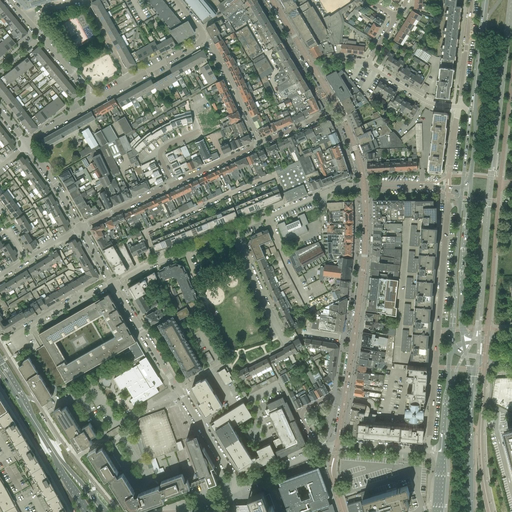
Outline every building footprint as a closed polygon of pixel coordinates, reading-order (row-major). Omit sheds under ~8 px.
[(28,0),(17,0),(25,9),(42,4),(46,3),(54,0),(28,0)] [(97,14),(99,17),(107,12),(105,9),(100,1),(99,0),(97,0),(91,4),(92,5),(91,6),(95,15),(97,14)] [(105,0),(101,0),(100,1),(105,9),(110,7),(105,0)] [(144,0),(157,15),(158,16),(179,42),(194,33),(188,22),(183,24),(162,0),(144,0)] [(217,13),(205,0),(183,0),(204,24),(217,13)] [(224,0),(221,3),(217,7),(222,13),(237,0),(224,0)] [(230,15),(241,6),(247,0),(237,0),(222,13),(226,18),(230,15)] [(241,6),(230,15),(234,19),(245,10),(248,8),(258,0),(257,0),(247,0),(241,6)] [(234,19),(232,21),(233,23),(237,19),(250,12),(261,6),(258,0),(248,8),(245,10),(234,19)] [(298,0),(286,8),(288,13),(308,1),(306,0),(298,0)] [(319,0),(330,16),(354,0),(319,0)] [(355,0),(340,10),(342,15),(350,9),(348,7),(350,6),(351,7),(355,4),(357,6),(363,2),(361,0),(355,0)] [(288,13),(292,19),(311,7),(308,1),(288,13)] [(444,13),(444,15),(445,15),(447,16),(447,23),(458,24),(458,25),(458,24),(458,21),(459,21),(459,17),(459,14),(460,15),(460,11),(459,11),(460,7),(461,7),(456,6),(454,6),(449,5),(448,12),(448,13),(445,12),(444,13)] [(235,28),(250,19),(253,17),(264,11),(261,6),(250,12),(237,19),(233,23),(232,23),(235,28)] [(326,29),(320,18),(312,6),(311,7),(292,19),(309,48),(318,45),(327,42),(326,39),(329,38),(326,29)] [(0,19),(2,18),(2,17),(9,11),(5,7),(0,11),(0,19)] [(340,10),(338,11),(330,16),(329,15),(323,18),(328,28),(326,29),(329,38),(331,44),(341,45),(343,32),(344,22),(342,16),(342,15),(340,10)] [(412,10),(409,15),(415,19),(418,14),(412,10)] [(0,19),(4,24),(6,22),(5,21),(12,16),(9,11),(2,17),(2,18),(0,19)] [(107,12),(99,17),(101,22),(109,17),(112,16),(109,11),(107,13),(107,12)] [(250,19),(253,24),(267,16),(264,11),(253,17),(250,19)] [(234,19),(230,15),(226,18),(229,22),(230,23),(232,21),(234,19)] [(371,15),(369,18),(373,21),(381,26),(384,21),(380,18),(381,17),(378,15),(376,18),(375,18),(371,15)] [(409,15),(406,20),(412,24),(415,19),(409,15)] [(6,22),(9,25),(9,26),(16,20),(12,16),(5,21),(6,22)] [(253,24),(256,29),(270,21),(267,16),(253,24)] [(101,22),(104,27),(112,22),(109,17),(101,22)] [(221,23),(223,22),(221,19),(206,28),(209,33),(222,26),(221,23)] [(10,27),(12,30),(19,24),(16,20),(9,26),(9,25),(5,29),(6,30),(10,27)] [(406,20),(403,25),(409,29),(411,30),(414,26),(412,24),(406,20)] [(256,29),(259,35),(273,26),(270,21),(256,29)] [(104,27),(107,31),(115,27),(112,22),(104,27)] [(232,27),(230,23),(229,22),(224,24),(223,22),(221,23),(222,26),(209,33),(212,38),(225,31),(229,29),(232,27)] [(367,26),(371,28),(377,32),(381,27),(374,23),(372,26),(369,24),(367,26)] [(442,31),(442,32),(443,33),(444,33),(445,33),(445,41),(456,42),(456,38),(457,38),(457,34),(457,32),(458,32),(458,28),(457,28),(458,25),(458,24),(447,23),(446,30),(443,30),(442,31)] [(13,31),(10,33),(13,36),(16,34),(23,28),(19,24),(12,30),(13,31)] [(403,25),(400,30),(406,34),(408,35),(411,30),(409,29),(403,25)] [(235,32),(238,38),(249,31),(246,26),(235,32)] [(259,35),(262,40),(276,32),(273,26),(259,35)] [(364,31),(367,33),(370,35),(374,37),(377,32),(371,28),(367,26),(364,31)] [(107,31),(110,36),(118,32),(115,27),(107,31)] [(16,34),(13,36),(12,37),(14,39),(17,36),(20,39),(27,33),(23,28),(16,34)] [(400,30),(397,35),(403,39),(406,41),(409,36),(406,34),(400,30)] [(225,31),(212,38),(214,42),(215,43),(219,41),(223,39),(222,38),(227,35),(225,31)] [(238,38),(243,47),(254,40),(249,31),(238,38)] [(110,36),(112,41),(120,37),(118,32),(110,36)] [(262,40),(265,45),(279,37),(276,32),(262,40)] [(120,37),(112,41),(115,46),(123,41),(126,40),(124,35),(120,37)] [(403,39),(397,35),(394,40),(400,44),(403,39)] [(9,36),(5,39),(11,47),(16,43),(15,43),(9,36)] [(165,37),(160,40),(162,43),(166,51),(171,48),(166,40),(165,37)] [(171,37),(166,40),(171,48),(176,45),(171,37)] [(279,37),(265,45),(268,51),(274,47),(282,42),(279,37)] [(309,49),(313,57),(315,58),(323,54),(323,55),(334,52),(333,49),(329,38),(326,39),(327,42),(318,45),(309,48),(309,49)] [(5,39),(1,43),(7,50),(11,47),(5,39)] [(219,41),(215,43),(218,48),(226,44),(228,43),(228,42),(227,40),(224,42),(223,39),(219,41)] [(243,47),(246,51),(257,44),(254,40),(243,47)] [(115,46),(118,51),(126,46),(123,41),(115,46)] [(155,41),(149,44),(154,52),(159,50),(157,46),(157,45),(155,41)] [(440,48),(440,49),(441,50),(442,50),(443,50),(443,58),(452,59),(454,59),(454,56),(455,56),(455,52),(455,49),(456,49),(456,46),(455,45),(456,42),(445,41),(444,47),(444,48),(442,47),(441,47),(440,48)] [(282,42),(274,47),(275,48),(277,51),(277,52),(285,47),(285,46),(283,43),(282,42)] [(162,43),(157,45),(157,46),(159,50),(161,53),(166,51),(162,43)] [(149,44),(145,47),(149,55),(154,52),(149,44)] [(218,48),(220,53),(228,49),(226,46),(227,45),(226,44),(218,48)] [(252,53),(254,52),(260,49),(257,44),(246,51),(248,55),(252,53)] [(118,51),(121,55),(128,51),(126,46),(118,51)] [(32,61),(36,58),(35,57),(42,51),(38,47),(31,52),(34,56),(30,59),(32,61)] [(145,47),(140,50),(145,58),(149,55),(145,47)] [(277,51),(271,55),(274,60),(288,52),(285,47),(277,52),(277,51)] [(413,54),(427,63),(432,55),(423,51),(418,47),(413,54)] [(228,49),(220,53),(223,58),(231,53),(230,52),(228,49)] [(140,50),(135,52),(140,60),(145,58),(140,50)] [(193,56),(189,58),(193,66),(197,64),(198,65),(206,60),(206,59),(207,58),(203,50),(201,51),(200,50),(192,55),(193,56)] [(36,58),(39,61),(46,56),(42,51),(35,57),(36,58)] [(128,51),(121,55),(122,59),(121,60),(126,68),(127,67),(128,69),(136,64),(135,63),(130,54),(128,51)] [(135,52),(130,54),(135,63),(140,60),(135,52)] [(274,60),(277,66),(291,57),(288,52),(274,60)] [(385,63),(391,67),(395,60),(392,58),(394,55),(389,52),(384,59),(387,61),(385,63)] [(231,53),(223,58),(226,62),(234,58),(233,58),(232,56),(232,55),(231,53)] [(263,54),(252,60),(253,61),(254,63),(265,57),(263,54)] [(39,70),(43,66),(49,60),(46,56),(39,61),(41,64),(37,68),(39,70)] [(27,57),(23,61),(29,68),(33,65),(27,58),(27,57)] [(254,63),(257,69),(268,62),(269,64),(265,57),(254,63)] [(277,66),(280,71),(294,63),(291,57),(277,66)] [(189,58),(184,61),(189,69),(193,66),(189,58)] [(226,62),(229,67),(236,63),(234,58),(226,62)] [(440,66),(440,67),(451,68),(452,64),(453,64),(453,63),(452,63),(452,59),(443,58),(441,58),(441,61),(441,63),(440,63),(440,64),(441,64),(440,66)] [(395,60),(391,67),(396,70),(398,66),(401,68),(402,68),(405,62),(400,59),(398,62),(395,60)] [(43,66),(46,70),(53,64),(49,60),(43,66)] [(209,65),(206,60),(198,65),(201,70),(209,65)] [(23,61),(18,64),(24,72),(29,68),(23,61)] [(184,61),(180,64),(184,71),(189,69),(184,61)] [(229,67),(228,67),(230,72),(232,71),(239,68),(244,66),(243,64),(240,65),(239,62),(237,63),(236,63),(229,67)] [(257,69),(259,73),(270,67),(272,69),(269,64),(268,62),(257,69)] [(274,78),(276,81),(298,68),(294,63),(280,71),(281,71),(274,78)] [(18,64),(14,67),(20,75),(24,72),(18,64)] [(46,70),(50,74),(57,68),(53,64),(46,70)] [(180,64),(175,66),(179,74),(184,71),(180,64)] [(212,70),(209,65),(201,70),(203,75),(212,70)] [(230,72),(233,77),(241,73),(244,72),(243,69),(245,67),(244,65),(239,68),(230,72)] [(170,69),(172,73),(175,77),(177,80),(181,78),(179,74),(175,66),(170,69)] [(401,68),(397,74),(403,77),(409,68),(407,66),(405,70),(402,68),(401,68)] [(14,67),(10,71),(16,79),(20,75),(14,67)] [(270,67),(259,73),(261,78),(273,71),(272,69),(270,67)] [(451,68),(440,67),(440,71),(440,73),(439,73),(439,74),(440,74),(439,76),(439,77),(439,79),(436,79),(436,83),(437,83),(437,86),(437,89),(436,89),(437,89),(436,92),(436,96),(449,98),(449,97),(448,97),(448,93),(449,93),(448,93),(449,90),(450,90),(449,89),(449,86),(450,86),(449,86),(450,81),(451,81),(451,80),(452,80),(451,80),(451,76),(452,76),(451,76),(452,73),(453,73),(452,72),(452,69),(453,69),(453,68),(451,68)] [(50,74),(47,77),(50,80),(53,78),(60,73),(57,68),(50,74)] [(276,81),(279,86),(301,73),(298,68),(276,81)] [(414,71),(411,69),(409,68),(403,77),(408,81),(414,71)] [(339,69),(338,69),(338,70),(342,74),(354,88),(352,89),(338,72),(337,73),(336,70),(326,76),(340,101),(347,98),(360,91),(356,86),(342,69),(339,69)] [(215,75),(212,70),(203,75),(206,80),(215,75)] [(10,71),(5,74),(11,82),(16,79),(10,71)] [(417,73),(414,71),(408,81),(413,84),(420,74),(417,73)] [(53,78),(57,83),(64,77),(60,73),(53,78)] [(172,73),(167,76),(172,84),(172,83),(174,87),(176,86),(179,85),(177,81),(177,80),(175,77),(172,73)] [(241,73),(233,77),(235,82),(243,78),(242,76),(241,73)] [(277,87),(280,92),(304,78),(301,73),(279,86),(277,87)] [(0,94),(0,95),(7,90),(5,87),(11,82),(5,74),(0,78),(0,94)] [(420,74),(413,84),(419,88),(423,81),(420,79),(422,76),(420,74)] [(217,80),(215,75),(206,80),(209,84),(217,80)] [(167,76),(162,78),(167,86),(172,84),(167,76)] [(57,83),(60,87),(67,81),(64,77),(57,83)] [(162,78),(158,81),(162,89),(167,86),(162,78)] [(243,78),(235,82),(237,87),(238,86),(246,83),(245,83),(244,80),(243,78)] [(283,98),(287,95),(307,83),(304,78),(280,92),(283,98)] [(211,88),(212,91),(225,85),(223,79),(219,81),(215,83),(216,86),(211,88)] [(151,80),(146,83),(150,90),(155,88),(153,84),(151,80)] [(60,87),(64,91),(71,85),(67,81),(60,87)] [(158,81),(153,84),(155,88),(157,92),(162,89),(158,81)] [(378,90),(381,92),(385,85),(380,82),(374,92),(376,93),(378,90)] [(146,83),(141,85),(145,93),(146,93),(148,96),(152,94),(150,90),(146,83)] [(246,83),(238,86),(240,91),(247,88),(248,88),(250,86),(250,84),(247,86),(246,83)] [(307,83),(287,95),(288,98),(289,99),(290,98),(293,97),(310,89),(310,88),(307,83)] [(424,83),(420,90),(426,94),(429,86),(424,83)] [(64,91),(67,95),(74,90),(71,85),(64,91)] [(141,85),(136,88),(140,96),(145,93),(141,85)] [(218,90),(220,93),(228,90),(225,85),(212,91),(213,93),(218,90)] [(382,97),(384,99),(391,88),(385,85),(381,92),(384,94),(382,97)] [(240,91),(239,91),(242,96),(250,93),(253,91),(250,86),(248,88),(247,88),(240,91)] [(136,88),(131,91),(136,99),(140,96),(136,88)] [(389,97),(392,99),(392,97),(393,98),(396,92),(391,88),(384,99),(387,100),(389,97)] [(289,99),(290,99),(292,104),(293,106),(296,105),(299,103),(302,102),(314,97),(310,89),(293,97),(290,98),(289,99)] [(0,95),(4,100),(11,94),(7,90),(0,95)] [(34,90),(29,94),(31,97),(32,96),(34,97),(35,99),(39,96),(35,91),(34,90)] [(74,90),(67,95),(71,99),(78,94),(74,90)] [(217,101),(219,100),(230,95),(228,90),(220,93),(221,96),(219,98),(216,99),(217,101)] [(131,91),(126,94),(131,101),(133,105),(135,109),(140,106),(138,103),(138,102),(136,99),(131,91)] [(343,105),(363,95),(360,91),(347,98),(340,101),(341,102),(343,105)] [(250,93),(242,96),(244,101),(252,98),(251,96),(250,93)] [(4,100),(7,104),(14,98),(11,94),(4,100)] [(126,94),(121,96),(126,104),(131,101),(126,94)] [(277,99),(275,94),(270,97),(274,105),(277,104),(279,104),(277,99)] [(223,101),(224,103),(232,100),(230,95),(219,100),(220,102),(223,101)] [(366,99),(363,95),(343,105),(345,109),(357,103),(366,99)] [(126,104),(121,96),(117,99),(121,107),(126,104)] [(397,109),(399,106),(403,99),(397,96),(395,99),(393,98),(392,97),(392,99),(388,104),(393,108),(394,107),(397,109)] [(58,97),(54,100),(60,108),(64,104),(58,97)] [(314,97),(302,102),(304,108),(306,107),(305,105),(311,103),(312,104),(316,102),(314,97)] [(7,104),(11,108),(18,103),(14,98),(7,104)] [(114,98),(110,101),(116,113),(118,115),(120,114),(116,107),(118,106),(114,98)] [(252,98),(244,101),(246,106),(254,103),(253,100),(252,98)] [(357,103),(345,109),(348,114),(356,111),(356,110),(355,110),(355,109),(368,102),(368,101),(366,99),(357,103)] [(400,111),(402,113),(408,103),(403,99),(399,106),(402,108),(400,111)] [(54,100),(49,104),(55,112),(60,108),(54,100)] [(224,103),(222,104),(224,109),(227,108),(232,106),(235,105),(232,100),(224,103)] [(104,104),(102,105),(105,109),(107,112),(108,112),(109,111),(111,110),(114,114),(116,113),(110,101),(105,104),(104,104)] [(254,103),(246,106),(249,111),(262,105),(261,103),(259,104),(257,101),(254,103)] [(302,102),(299,103),(302,110),(304,113),(304,114),(306,117),(320,110),(323,109),(319,101),(316,102),(312,104),(311,103),(305,105),(306,107),(304,108),(302,102)] [(11,108),(14,113),(21,107),(18,103),(11,108)] [(262,105),(249,111),(251,116),(255,114),(259,112),(257,109),(258,109),(263,107),(268,105),(267,103),(262,105)] [(408,103),(402,113),(404,114),(406,111),(409,112),(407,116),(410,118),(411,116),(414,117),(419,108),(417,107),(418,105),(415,103),(413,106),(408,103)] [(49,104),(45,107),(51,115),(55,112),(49,104)] [(107,118),(105,114),(107,112),(105,109),(102,105),(98,108),(105,120),(107,118)] [(235,105),(227,108),(229,113),(237,110),(235,105)] [(296,105),(293,106),(294,108),(300,121),(305,119),(306,119),(306,117),(304,114),(304,113),(302,110),(301,110),(299,106),(297,107),(296,105)] [(14,113),(18,117),(25,112),(21,107),(14,113)] [(45,107),(41,111),(47,118),(51,115),(45,107)] [(103,121),(105,120),(98,108),(93,110),(97,117),(95,118),(96,119),(97,121),(98,121),(102,119),(103,121)] [(292,112),(290,113),(290,114),(293,119),(294,122),(295,124),(300,121),(294,108),(291,109),(291,110),(292,112)] [(41,111),(36,114),(42,122),(47,118),(41,111)] [(41,140),(45,147),(96,119),(95,118),(92,111),(41,140)] [(222,129),(224,128),(223,127),(241,119),(238,111),(228,116),(227,116),(225,117),(227,121),(226,121),(226,122),(222,124),(223,125),(223,126),(222,125),(220,126),(222,129)] [(288,111),(285,112),(282,113),(282,114),(288,125),(293,123),(288,111)] [(356,111),(348,114),(354,128),(362,125),(362,124),(356,111)] [(18,117),(21,122),(28,116),(25,112),(18,117)] [(276,113),(277,116),(282,127),(288,125),(282,114),(280,115),(278,112),(276,113)] [(431,141),(444,143),(444,142),(444,139),(445,139),(444,138),(445,135),(445,132),(446,132),(446,131),(445,131),(445,130),(444,130),(445,125),(445,122),(446,122),(446,121),(445,121),(445,118),(446,118),(445,118),(446,114),(447,114),(434,112),(434,113),(434,116),(433,116),(433,117),(434,117),(433,119),(433,122),(433,125),(431,124),(430,129),(433,129),(433,132),(432,132),(433,132),(432,134),(432,135),(432,137),(432,141),(431,141)] [(28,116),(21,122),(23,124),(22,125),(28,133),(29,132),(30,134),(37,128),(36,127),(42,122),(36,114),(30,119),(28,116)] [(179,114),(174,116),(175,119),(178,129),(179,128),(179,127),(183,126),(180,117),(179,114)] [(256,116),(252,118),(254,122),(257,130),(260,137),(261,137),(266,135),(260,120),(259,118),(258,115),(256,116)] [(117,121),(125,135),(133,130),(125,116),(119,120),(117,121)] [(273,120),(273,122),(277,130),(282,127),(277,116),(275,117),(275,119),(273,120)] [(362,125),(354,128),(357,136),(372,129),(373,131),(386,125),(387,124),(382,118),(381,117),(369,122),(362,125)] [(261,118),(259,118),(260,120),(266,135),(272,132),(268,124),(266,120),(263,122),(262,119),(261,118)] [(266,119),(266,120),(272,132),(277,130),(273,122),(270,123),(268,118),(266,119)] [(175,119),(170,121),(174,131),(174,130),(177,128),(178,129),(175,119)] [(242,120),(234,124),(238,133),(238,134),(242,132),(246,130),(242,121),(242,120)] [(325,135),(327,134),(335,131),(331,121),(328,120),(320,124),(325,135)] [(170,122),(165,124),(170,134),(170,133),(170,132),(174,131),(170,121),(169,121),(170,122)] [(165,124),(160,127),(165,135),(168,133),(169,134),(170,134),(165,124)] [(234,124),(228,127),(229,128),(231,127),(234,133),(235,133),(235,134),(238,133),(234,124)] [(320,124),(313,127),(316,134),(322,132),(323,136),(325,135),(320,124)] [(106,127),(102,130),(109,142),(114,140),(118,138),(112,129),(110,125),(106,127)] [(372,129),(357,136),(360,144),(376,138),(390,133),(392,132),(386,125),(373,131),(372,129)] [(160,127),(155,129),(161,138),(161,137),(165,135),(160,127)] [(311,127),(304,130),(306,135),(308,139),(311,138),(315,145),(318,142),(317,139),(315,136),(313,132),(311,127)] [(88,128),(81,132),(90,146),(90,147),(92,151),(95,150),(99,147),(98,145),(88,128)] [(94,134),(101,146),(109,142),(102,130),(102,129),(99,131),(94,134)] [(150,132),(156,141),(160,138),(160,139),(161,138),(155,129),(151,133),(150,132)] [(303,131),(295,135),(297,139),(298,143),(307,139),(305,136),(303,131)] [(0,136),(0,141),(1,143),(9,137),(5,132),(0,136)] [(150,132),(145,135),(152,143),(152,142),(155,140),(156,141),(150,132)] [(241,132),(238,134),(239,135),(238,135),(240,138),(243,145),(251,142),(251,141),(249,135),(245,137),(244,137),(241,132)] [(318,142),(319,145),(338,137),(336,132),(328,135),(327,134),(325,135),(323,136),(320,137),(317,139),(318,142)] [(376,138),(360,144),(363,153),(366,152),(368,151),(379,147),(382,148),(391,148),(402,147),(404,147),(405,147),(406,146),(394,132),(392,132),(390,133),(376,138)] [(234,133),(232,134),(233,137),(238,148),(243,145),(240,138),(238,135),(239,135),(238,134),(238,133),(235,134),(235,133),(234,133)] [(125,135),(118,138),(114,140),(120,152),(131,147),(130,143),(127,137),(125,135)] [(145,135),(141,139),(147,146),(151,143),(151,144),(152,143),(145,135)] [(294,135),(288,138),(294,152),(295,155),(298,154),(299,153),(296,147),(299,146),(296,140),(294,135)] [(2,148),(2,149),(13,140),(11,138),(10,139),(9,137),(1,143),(4,147),(2,148)] [(238,148),(233,137),(230,139),(231,139),(229,140),(230,142),(229,143),(232,150),(238,148)] [(338,137),(319,145),(319,146),(321,150),(332,145),(340,142),(338,137)] [(219,158),(219,156),(217,152),(210,155),(203,138),(194,142),(203,161),(203,160),(205,164),(219,158)] [(288,138),(282,140),(286,148),(288,147),(291,153),(294,152),(288,138)] [(130,143),(131,147),(136,156),(139,153),(140,153),(143,150),(144,151),(144,150),(137,142),(134,139),(130,143)] [(141,139),(137,142),(144,150),(145,150),(144,149),(147,146),(141,139)] [(13,140),(2,149),(6,154),(15,147),(12,144),(15,142),(13,140)] [(100,147),(111,172),(113,175),(119,172),(115,162),(118,160),(117,158),(127,153),(131,164),(135,162),(136,164),(135,165),(136,166),(139,165),(136,156),(131,147),(120,152),(114,140),(109,142),(101,146),(100,147)] [(282,140),(277,143),(279,147),(281,151),(283,155),(284,157),(286,156),(285,154),(283,149),(286,148),(282,140)] [(444,143),(431,141),(431,142),(432,142),(431,146),(431,148),(431,149),(431,151),(430,151),(430,154),(429,154),(428,158),(430,158),(429,161),(429,164),(429,166),(428,166),(428,167),(429,167),(428,170),(428,171),(441,172),(440,172),(441,168),(441,164),(442,165),(442,164),(441,164),(442,161),(442,160),(442,154),(443,154),(442,154),(443,151),(443,150),(443,147),(444,147),(443,147),(444,143)] [(276,143),(271,146),(277,159),(280,158),(277,152),(279,151),(276,143)] [(315,153),(319,164),(343,155),(342,153),(342,152),(341,152),(341,150),(341,149),(340,149),(339,147),(340,147),(339,147),(338,144),(339,144),(332,146),(332,145),(321,150),(315,153)] [(90,146),(79,152),(80,152),(82,157),(90,153),(92,151),(90,147),(90,146)] [(277,159),(271,146),(266,148),(271,159),(272,158),(274,161),(277,159)] [(179,148),(165,154),(167,158),(168,157),(169,161),(168,162),(177,158),(178,157),(176,154),(181,152),(180,148),(179,148)] [(311,148),(302,152),(304,155),(305,158),(314,154),(312,149),(311,148)] [(259,154),(260,156),(262,161),(268,159),(268,156),(267,156),(263,149),(257,152),(259,154)] [(377,149),(366,153),(367,158),(371,158),(378,158),(381,157),(381,155),(381,152),(381,149),(377,149)] [(95,150),(90,153),(92,158),(93,157),(95,161),(95,162),(98,167),(104,176),(104,177),(107,175),(110,174),(100,153),(98,155),(95,150)] [(203,161),(199,152),(196,154),(191,156),(192,160),(196,167),(202,164),(205,163),(203,160),(203,161)] [(257,152),(251,155),(257,167),(260,174),(262,174),(263,173),(261,168),(264,167),(259,154),(257,152)] [(189,162),(187,163),(188,166),(190,170),(196,167),(192,160),(191,156),(189,153),(186,154),(187,157),(189,162)] [(172,169),(186,162),(180,165),(179,162),(185,159),(183,155),(168,162),(170,165),(171,165),(173,169),(172,169)] [(251,155),(245,158),(250,169),(254,167),(254,169),(257,176),(260,174),(257,167),(251,155)] [(319,164),(321,171),(345,162),(343,155),(319,164)] [(13,163),(17,168),(28,160),(27,158),(24,160),(22,156),(13,163)] [(245,158),(240,160),(244,167),(246,166),(248,171),(249,171),(250,174),(252,173),(250,169),(245,158)] [(28,160),(17,168),(20,173),(23,171),(30,165),(28,163),(30,162),(28,160)] [(154,160),(140,166),(140,167),(142,170),(148,167),(149,171),(158,167),(157,167),(155,163),(156,163),(154,160)] [(240,160),(235,162),(240,173),(242,178),(244,177),(241,169),(244,167),(240,160)] [(379,172),(378,160),(375,160),(376,163),(367,163),(367,171),(369,172),(376,172),(376,171),(377,171),(378,171),(378,172),(379,172)] [(284,192),(283,192),(287,201),(287,202),(288,202),(307,194),(307,193),(312,191),(307,178),(306,176),(304,172),(302,167),(302,168),(299,161),(298,161),(295,162),(281,168),(275,171),(284,192)] [(186,162),(172,169),(173,172),(174,172),(176,176),(178,175),(182,174),(182,173),(184,173),(182,169),(188,166),(187,163),(186,162)] [(235,162),(230,165),(236,176),(238,175),(238,174),(240,173),(235,162)] [(321,171),(323,176),(324,176),(348,169),(345,162),(321,171)] [(23,171),(26,175),(33,170),(30,165),(23,171)] [(230,165),(226,167),(229,173),(231,178),(233,177),(235,181),(237,180),(237,179),(236,176),(230,165)] [(137,167),(134,169),(137,175),(141,174),(142,176),(141,176),(143,180),(140,181),(145,191),(150,189),(150,188),(149,185),(147,181),(145,177),(143,173),(142,170),(140,167),(138,168),(137,168),(137,167)] [(159,170),(158,167),(149,171),(143,173),(145,177),(151,175),(153,178),(161,174),(160,174),(158,171),(159,170)] [(226,167),(221,169),(228,184),(231,183),(227,174),(229,173),(226,167)] [(63,172),(59,175),(63,180),(63,181),(74,175),(78,173),(77,171),(74,173),(73,174),(70,169),(63,172)] [(221,169),(217,171),(220,178),(222,177),(226,185),(228,184),(221,169)] [(324,176),(324,178),(332,175),(334,182),(350,175),(348,169),(324,176)] [(26,175),(29,180),(37,174),(33,170),(26,175)] [(217,171),(212,173),(218,185),(219,187),(221,186),(220,184),(218,178),(220,178),(217,171)] [(132,173),(130,174),(131,177),(139,194),(145,191),(140,181),(138,182),(136,179),(137,179),(133,173),(132,173)] [(212,173),(208,175),(211,182),(213,181),(215,186),(218,185),(212,173)] [(29,180),(32,184),(40,178),(37,174),(29,180)] [(147,181),(149,185),(154,182),(156,186),(158,185),(162,183),(164,182),(162,178),(163,177),(161,174),(153,178),(147,181)] [(74,175),(63,181),(67,187),(81,179),(83,178),(84,177),(83,175),(80,177),(77,179),(78,179),(76,180),(74,175)] [(116,193),(111,184),(107,175),(104,177),(104,176),(100,178),(104,187),(109,185),(110,188),(109,189),(111,193),(112,193),(113,196),(111,197),(115,206),(120,203),(116,194),(116,193)] [(313,176),(307,178),(312,191),(324,186),(321,179),(319,175),(313,177),(313,176)] [(324,186),(327,184),(334,182),(332,175),(324,178),(321,179),(324,186)] [(81,179),(67,187),(70,193),(79,188),(78,185),(84,181),(85,181),(88,179),(86,176),(84,177),(83,178),(81,179)] [(130,182),(128,183),(130,188),(132,192),(134,196),(139,194),(131,177),(129,178),(131,181),(130,182)] [(203,177),(199,179),(201,184),(202,186),(204,185),(206,190),(207,192),(210,191),(209,189),(203,177)] [(32,184),(35,188),(43,183),(40,178),(32,184)] [(114,179),(110,181),(111,184),(114,189),(116,188),(118,187),(114,179)] [(198,180),(193,182),(199,195),(202,194),(199,187),(201,186),(198,180)] [(193,182),(189,184),(192,191),(194,196),(196,195),(197,196),(199,195),(193,182)] [(35,188),(38,193),(47,186),(46,184),(45,185),(43,183),(35,188)] [(189,184),(184,186),(189,198),(192,197),(194,196),(192,191),(189,184)] [(122,192),(126,200),(132,197),(128,190),(126,185),(123,186),(120,187),(122,192)] [(47,186),(38,193),(42,197),(49,192),(48,189),(49,188),(47,186)] [(79,188),(70,193),(74,199),(92,189),(90,186),(81,191),(79,188)] [(184,186),(180,188),(183,195),(185,194),(187,199),(189,198),(184,186)] [(118,192),(116,193),(116,194),(120,203),(125,201),(123,196),(121,193),(118,187),(116,188),(118,192)] [(92,189),(74,199),(77,205),(85,201),(85,200),(96,194),(95,191),(93,188),(92,189)] [(278,189),(273,191),(277,202),(283,199),(278,189)] [(0,198),(2,200),(9,195),(5,191),(2,193),(0,194),(0,198)] [(100,193),(107,209),(108,209),(113,206),(105,191),(100,193)] [(175,191),(170,193),(174,199),(176,198),(178,203),(180,202),(175,191)] [(273,191),(267,193),(272,204),(277,202),(273,191)] [(170,193),(166,195),(172,209),(173,210),(176,209),(172,200),(174,199),(170,193)] [(267,193),(262,195),(266,206),(272,204),(267,193)] [(42,199),(45,203),(53,199),(50,194),(42,199)] [(2,200),(5,205),(12,200),(9,195),(2,200)] [(161,197),(164,204),(164,203),(167,202),(167,204),(170,210),(172,209),(171,206),(166,195),(161,197)] [(262,195),(257,197),(261,208),(266,206),(262,195)] [(161,197),(156,199),(161,211),(164,210),(165,213),(167,212),(164,204),(161,197)] [(257,197),(251,200),(256,210),(261,208),(257,197)] [(45,203),(48,208),(57,203),(56,201),(55,201),(53,199),(45,203)] [(156,199),(152,202),(157,214),(162,212),(161,211),(156,199)] [(5,205),(8,209),(15,204),(12,200),(5,205)] [(85,201),(77,205),(80,210),(88,206),(89,205),(91,204),(92,203),(91,200),(86,203),(85,201)] [(251,200),(246,202),(250,213),(256,210),(251,200)] [(431,200),(411,200),(411,216),(423,216),(423,223),(424,223),(424,224),(424,226),(434,226),(434,221),(436,221),(437,221),(437,214),(437,206),(437,203),(436,203),(433,200),(431,200)] [(384,215),(384,201),(385,201),(373,201),(373,209),(382,209),(382,211),(384,211),(384,215)] [(152,202),(147,204),(154,218),(156,217),(155,215),(157,214),(152,202)] [(246,202),(241,204),(245,215),(250,213),(246,202)] [(326,203),(327,212),(343,211),(353,211),(352,202),(326,203)] [(48,208),(50,213),(58,208),(57,206),(58,205),(57,203),(48,208)] [(92,208),(82,214),(85,218),(87,219),(100,213),(97,209),(102,206),(102,205),(101,203),(99,204),(98,205),(94,207),(93,207),(92,208)] [(8,209),(11,213),(18,208),(15,204),(8,209)] [(88,206),(80,210),(82,214),(92,208),(93,207),(91,204),(89,205),(88,206)] [(147,204),(142,206),(145,212),(147,211),(151,220),(154,218),(147,204)] [(245,215),(241,204),(235,206),(240,217),(245,215)] [(142,206),(138,208),(143,219),(145,224),(148,223),(146,218),(145,218),(148,217),(145,212),(142,206)] [(234,207),(228,209),(233,220),(238,218),(234,207)] [(18,208),(11,213),(14,218),(21,213),(18,208)] [(50,213),(53,217),(61,213),(58,208),(50,213)] [(138,208),(133,210),(139,221),(143,219),(138,208)] [(228,209),(223,211),(227,222),(233,220),(228,209)] [(133,210),(129,212),(134,224),(139,221),(133,210)] [(164,217),(166,220),(170,218),(167,212),(165,213),(164,210),(161,211),(162,212),(164,217)] [(223,211),(217,214),(222,224),(227,222),(223,211)] [(343,223),(353,223),(353,211),(343,211),(327,212),(327,223),(333,223),(343,223)] [(129,212),(124,214),(126,219),(127,220),(127,221),(130,226),(132,225),(133,227),(135,226),(134,224),(129,212)] [(53,217),(56,222),(64,217),(61,213),(53,217)] [(123,213),(117,216),(120,223),(123,222),(124,225),(128,224),(126,219),(123,213)] [(277,224),(284,241),(300,235),(308,232),(305,225),(309,224),(304,213),(297,216),(299,220),(286,225),(284,222),(277,224)] [(217,214),(212,216),(216,227),(222,224),(217,214)] [(15,219),(18,224),(26,219),(23,215),(15,219)] [(117,216),(111,218),(112,220),(115,225),(116,227),(117,229),(118,232),(121,231),(118,224),(120,223),(117,216)] [(212,216),(206,218),(211,229),(216,227),(212,216)] [(56,222),(58,227),(68,222),(67,219),(65,220),(64,217),(56,222)] [(206,218),(201,221),(205,231),(211,229),(206,218)] [(18,224),(21,229),(29,224),(26,219),(18,224)] [(112,220),(106,223),(108,227),(109,230),(113,228),(113,230),(117,229),(116,227),(115,225),(112,220)] [(201,221),(195,223),(200,233),(205,231),(201,221)] [(68,222),(58,227),(56,228),(59,234),(69,229),(67,225),(69,224),(68,222)] [(195,223),(190,225),(194,236),(200,233),(195,223)] [(21,232),(22,234),(26,232),(32,229),(29,224),(21,229),(23,231),(21,232)] [(104,224),(91,229),(92,230),(94,234),(101,230),(102,230),(106,228),(104,224)] [(190,225),(184,227),(189,238),(194,236),(190,225)] [(422,243),(421,256),(435,257),(436,247),(437,247),(438,240),(436,240),(437,227),(434,226),(424,226),(423,226),(423,232),(416,232),(417,225),(411,225),(409,246),(418,246),(419,239),(422,239),(421,243),(422,243)] [(184,227),(179,230),(183,240),(189,238),(184,227)] [(101,230),(94,234),(97,239),(104,236),(104,235),(108,233),(107,230),(103,233),(102,231),(101,230)] [(104,236),(97,239),(99,244),(106,240),(107,240),(109,239),(110,238),(109,235),(110,235),(112,237),(115,236),(114,233),(115,233),(113,230),(108,233),(104,235),(104,236)] [(179,230),(173,232),(178,243),(183,240),(179,230)] [(272,239),(268,230),(266,230),(264,231),(263,230),(255,234),(255,235),(251,236),(250,240),(260,244),(269,241),(272,239)] [(19,236),(22,241),(29,236),(26,232),(22,234),(19,236)] [(173,232),(168,234),(172,245),(178,243),(173,232)] [(168,234),(162,236),(167,247),(172,245),(168,234)] [(22,244),(23,246),(32,241),(29,236),(22,241),(23,243),(22,244)] [(162,236),(157,239),(161,249),(167,247),(162,236)] [(142,242),(139,244),(143,252),(144,251),(145,252),(147,251),(147,250),(148,250),(145,243),(146,243),(144,238),(141,240),(142,242)] [(32,241),(23,246),(24,249),(27,247),(29,251),(38,245),(35,239),(32,241)] [(68,250),(71,249),(80,244),(79,241),(76,243),(74,239),(65,244),(68,250)] [(106,240),(99,244),(102,250),(110,246),(115,244),(113,240),(110,242),(109,239),(107,240),(106,240)] [(161,249),(157,239),(151,241),(156,252),(161,249)] [(131,256),(123,240),(115,244),(110,246),(102,250),(104,253),(105,254),(105,255),(106,256),(106,257),(107,258),(108,259),(108,260),(109,261),(110,263),(110,264),(111,264),(111,265),(112,266),(112,267),(113,268),(114,270),(115,271),(115,272),(116,273),(117,276),(135,265),(131,256)] [(255,261),(257,260),(265,256),(260,244),(250,240),(248,244),(250,248),(249,249),(252,257),(253,257),(255,261)] [(338,254),(338,255),(342,255),(347,255),(352,256),(353,242),(339,241),(338,254)] [(325,255),(323,252),(323,251),(320,246),(321,246),(318,242),(292,253),(289,254),(287,254),(288,256),(292,266),(296,274),(304,269),(303,266),(325,255)] [(1,248),(3,252),(11,248),(8,243),(5,245),(1,248)] [(71,249),(73,253),(81,249),(80,246),(81,246),(80,244),(71,249)] [(130,244),(127,245),(129,249),(130,248),(133,256),(136,255),(137,257),(139,256),(134,246),(132,247),(130,244)] [(139,244),(134,246),(139,256),(141,255),(140,253),(143,252),(139,244)] [(3,252),(6,257),(15,251),(14,249),(12,250),(11,248),(3,252)] [(73,253),(76,258),(84,253),(81,249),(73,253)] [(56,250),(51,253),(57,262),(61,259),(56,250)] [(15,251),(6,257),(4,259),(7,264),(16,259),(14,255),(17,254),(15,251)] [(420,269),(419,282),(433,283),(434,273),(435,273),(435,266),(434,266),(435,257),(421,256),(420,259),(414,258),(415,251),(409,251),(407,272),(416,273),(417,265),(419,266),(419,269),(420,269)] [(48,256),(47,257),(52,265),(57,262),(51,253),(48,255),(48,256)] [(76,258),(78,262),(86,257),(84,253),(76,258)] [(257,260),(259,265),(267,262),(265,256),(257,260)] [(401,258),(401,257),(372,256),(371,263),(400,265),(401,258)] [(47,257),(42,260),(47,268),(52,265),(47,257)] [(78,262),(81,266),(89,262),(86,257),(78,262)] [(321,267),(319,280),(323,280),(324,277),(327,277),(327,276),(341,277),(344,278),(344,277),(345,277),(350,278),(352,259),(342,258),(339,259),(338,267),(330,266),(326,265),(325,265),(325,268),(321,267)] [(42,260),(37,263),(42,271),(47,268),(42,260)] [(81,266),(84,271),(92,267),(89,262),(81,266)] [(259,265),(261,270),(269,267),(267,262),(259,265)] [(37,263),(32,266),(37,274),(42,271),(37,263)] [(173,276),(175,277),(180,265),(176,263),(171,265),(171,264),(163,267),(163,268),(159,270),(163,280),(173,276)] [(399,271),(400,265),(371,263),(371,268),(399,271)] [(177,278),(180,287),(190,283),(189,279),(189,278),(186,271),(185,271),(184,266),(180,265),(175,277),(177,278)] [(37,274),(32,266),(28,269),(33,277),(37,274)] [(261,270),(263,275),(274,271),(272,266),(269,267),(261,270)] [(84,271),(85,274),(96,277),(99,276),(94,268),(93,269),(92,267),(84,271)] [(398,280),(399,271),(371,268),(370,276),(398,280)] [(26,270),(22,273),(26,281),(31,278),(26,270)] [(263,275),(265,281),(276,276),(274,271),(263,275)] [(154,272),(128,287),(135,298),(142,294),(147,292),(144,287),(149,285),(148,283),(156,278),(159,285),(163,283),(160,278),(160,275),(159,272),(157,273),(155,274),(154,272)] [(22,273),(17,276),(22,284),(26,281),(22,273)] [(85,274),(84,275),(88,283),(89,283),(90,284),(98,279),(96,277),(85,274)] [(81,277),(79,278),(83,286),(85,285),(88,283),(84,275),(81,277)] [(17,276),(12,279),(17,287),(22,284),(17,276)] [(265,281),(267,286),(275,283),(278,281),(276,276),(265,281)] [(395,301),(398,280),(370,276),(367,298),(395,301)] [(345,281),(345,277),(344,277),(344,278),(341,277),(341,280),(340,280),(340,283),(336,283),(336,285),(336,286),(349,287),(349,281),(345,281)] [(418,296),(417,308),(431,309),(431,300),(433,300),(433,293),(432,293),(433,283),(419,282),(418,285),(412,285),(413,278),(406,277),(405,298),(414,299),(415,292),(418,292),(417,296),(418,296)] [(79,278),(74,281),(79,289),(83,286),(79,278)] [(12,279),(7,282),(12,290),(17,287),(12,279)] [(74,281),(69,283),(75,293),(77,291),(76,290),(79,289),(74,281)] [(5,282),(1,284),(7,293),(12,290),(7,282),(5,283),(5,282)] [(69,283),(65,286),(69,294),(72,293),(73,294),(75,293),(69,283)] [(190,283),(180,287),(187,302),(197,298),(195,294),(196,294),(193,286),(192,286),(190,283)] [(267,286),(270,291),(278,288),(275,283),(267,286)] [(65,286),(60,289),(64,297),(69,294),(65,286)] [(331,291),(324,295),(325,297),(329,305),(330,304),(338,300),(338,299),(340,298),(341,297),(345,295),(347,296),(348,294),(349,287),(339,286),(336,286),(336,287),(337,287),(338,288),(335,289),(331,291)] [(270,291),(272,296),(280,292),(278,288),(270,291)] [(36,300),(35,301),(40,309),(43,308),(44,310),(47,309),(42,299),(41,298),(40,298),(35,289),(31,291),(36,300)] [(60,289),(55,292),(60,299),(64,297),(60,289)] [(174,301),(169,290),(168,291),(176,310),(178,309),(175,300),(174,301)] [(8,305),(11,310),(33,296),(30,292),(8,305)] [(55,292),(51,294),(55,302),(60,299),(55,292)] [(272,296),(275,301),(283,297),(280,292),(272,296)] [(0,304),(4,311),(8,308),(0,294),(0,304)] [(51,294),(46,297),(51,305),(55,302),(51,294)] [(142,294),(135,298),(136,300),(136,301),(137,302),(140,306),(147,302),(145,300),(151,296),(150,294),(144,297),(143,296),(142,294)] [(93,303),(39,334),(45,345),(42,346),(40,348),(36,350),(36,351),(38,355),(57,387),(66,381),(66,382),(67,381),(66,381),(122,349),(123,349),(124,348),(136,341),(132,333),(130,334),(126,327),(114,306),(115,305),(113,302),(113,301),(112,302),(108,295),(98,300),(99,301),(93,304),(93,303)] [(283,297),(275,301),(277,306),(285,303),(288,301),(285,296),(283,297)] [(46,297),(42,299),(47,309),(49,308),(48,306),(51,305),(46,297)] [(338,301),(338,305),(346,306),(347,298),(338,301)] [(395,307),(395,301),(367,298),(366,310),(376,311),(378,312),(396,316),(397,307),(395,307)] [(147,302),(140,306),(142,310),(141,310),(142,311),(143,312),(143,313),(144,313),(147,311),(150,309),(158,304),(157,301),(156,302),(154,299),(150,302),(152,304),(149,306),(147,302)] [(31,307),(27,310),(32,318),(40,313),(39,312),(41,310),(40,309),(35,301),(29,304),(31,307)] [(277,306),(280,312),(288,308),(291,306),(288,301),(285,303),(277,306)] [(415,322),(414,334),(429,336),(429,326),(431,326),(431,319),(430,319),(431,309),(417,308),(416,311),(410,311),(410,304),(405,304),(403,325),(412,325),(413,318),(415,318),(415,322)] [(182,367),(187,377),(193,373),(193,374),(196,372),(202,368),(186,340),(185,336),(184,337),(176,322),(186,316),(187,317),(191,315),(186,307),(170,316),(171,318),(167,320),(163,322),(164,322),(159,325),(163,333),(164,333),(170,344),(172,349),(173,348),(179,359),(178,359),(182,367)] [(281,317),(289,313),(290,313),(288,308),(280,312),(283,316),(281,317)] [(162,313),(160,309),(146,316),(149,320),(148,320),(150,322),(151,325),(165,317),(163,315),(162,313)] [(321,313),(320,315),(328,317),(344,319),(345,312),(340,312),(329,310),(323,309),(323,313),(321,313)] [(22,311),(17,314),(22,322),(23,321),(24,323),(32,318),(27,310),(22,312),(22,311)] [(281,317),(284,322),(292,318),(289,313),(281,317)] [(365,313),(364,319),(366,319),(373,320),(378,321),(378,318),(379,315),(373,314),(365,313)] [(3,325),(2,331),(3,334),(11,329),(11,330),(15,328),(15,327),(22,322),(17,314),(7,320),(9,322),(4,325),(3,325)] [(328,317),(320,315),(319,322),(344,326),(344,319),(328,317)] [(291,325),(293,329),(298,327),(296,323),(294,324),(292,318),(284,322),(287,328),(291,325)] [(366,320),(364,328),(373,329),(373,328),(376,329),(377,328),(378,327),(387,329),(386,334),(389,335),(394,336),(395,330),(395,329),(395,327),(395,326),(366,320)] [(344,326),(319,322),(318,330),(342,333),(344,326)] [(429,336),(414,334),(414,338),(408,337),(408,330),(402,330),(401,351),(410,352),(411,344),(413,345),(413,349),(413,358),(427,359),(427,352),(429,352),(429,345),(428,345),(429,336)] [(363,336),(362,338),(385,342),(385,338),(378,336),(378,338),(375,337),(375,334),(363,332),(363,333),(362,336),(363,336)] [(394,336),(389,335),(386,352),(393,354),(394,336)] [(297,349),(303,346),(299,338),(293,342),(297,349)] [(362,338),(361,345),(362,345),(373,347),(374,344),(380,345),(380,346),(381,347),(383,347),(384,347),(384,346),(385,342),(362,338)] [(125,353),(129,361),(140,355),(143,353),(136,341),(124,348),(127,352),(125,353)] [(330,351),(329,356),(337,357),(338,348),(335,343),(326,342),(325,351),(330,351)] [(293,343),(288,346),(292,354),(297,351),(293,343)] [(283,348),(284,350),(287,356),(292,354),(288,346),(283,348)] [(360,350),(359,358),(382,362),(384,362),(386,352),(361,348),(361,350),(360,350)] [(284,350),(279,352),(283,360),(288,357),(287,356),(284,350)] [(204,354),(210,364),(214,361),(208,351),(204,354)] [(279,352),(274,355),(278,362),(283,360),(279,352)] [(386,352),(384,362),(384,363),(387,363),(392,364),(393,354),(386,352)] [(140,355),(129,361),(132,365),(133,367),(114,378),(121,389),(126,386),(134,398),(130,400),(134,407),(159,392),(156,388),(163,383),(154,370),(155,369),(151,363),(150,364),(146,357),(143,353),(140,355)] [(278,362),(274,355),(269,357),(273,365),(278,362)] [(29,383),(43,405),(48,401),(49,399),(48,398),(53,395),(40,375),(40,374),(41,372),(39,372),(38,372),(29,357),(23,361),(23,363),(24,364),(19,367),(27,380),(28,379),(30,383),(29,383)] [(359,358),(358,364),(374,367),(381,368),(382,362),(359,358)] [(267,359),(262,361),(266,369),(271,366),(267,359)] [(262,361),(257,364),(261,371),(266,369),(262,361)] [(257,364),(252,366),(256,374),(261,371),(257,364)] [(407,389),(406,403),(424,404),(424,398),(425,398),(425,394),(425,392),(425,391),(426,387),(425,387),(425,381),(426,381),(426,378),(426,377),(427,377),(426,377),(426,375),(427,375),(427,374),(427,370),(426,370),(427,367),(407,365),(406,378),(408,378),(407,389)] [(252,366),(248,368),(247,368),(251,375),(251,376),(256,374),(252,366)] [(218,372),(226,384),(233,380),(234,381),(230,374),(232,373),(231,372),(230,373),(226,367),(216,373),(217,373),(218,372)] [(247,367),(242,370),(246,377),(251,375),(247,368),(248,368),(247,367)] [(246,377),(242,370),(237,372),(241,380),(246,377)] [(310,371),(306,373),(314,386),(316,390),(314,391),(318,398),(323,395),(320,391),(317,385),(317,384),(312,375),(310,371)] [(356,378),(365,379),(370,380),(373,381),(374,374),(366,372),(357,371),(356,378)] [(323,395),(328,392),(326,388),(324,384),(322,385),(321,382),(319,380),(322,378),(318,372),(312,375),(317,384),(321,391),(323,395)] [(286,373),(280,376),(283,383),(289,380),(286,373)] [(334,380),(329,376),(324,378),(327,384),(334,380)] [(201,381),(201,380),(196,383),(196,384),(192,386),(200,400),(198,402),(197,402),(206,416),(212,412),(216,409),(223,406),(206,379),(208,378),(207,378),(201,381)] [(356,379),(355,385),(369,387),(370,380),(365,379),(364,380),(356,379)] [(301,394),(298,396),(299,398),(300,397),(302,400),(304,405),(311,402),(308,397),(305,390),(301,393),(301,394)] [(309,393),(308,394),(309,397),(312,401),(318,398),(314,391),(313,390),(309,392),(309,393)] [(299,398),(297,394),(294,396),(292,392),(289,393),(289,394),(297,409),(302,406),(300,401),(299,398)] [(270,416),(276,428),(279,434),(280,434),(281,437),(273,441),(276,447),(278,446),(280,449),(276,451),(279,457),(301,447),(300,445),(306,443),(287,401),(285,402),(283,397),(267,404),(269,408),(266,409),(265,409),(268,414),(270,413),(272,416),(270,416)] [(233,428),(252,416),(244,402),(232,410),(213,421),(214,422),(214,423),(212,425),(211,425),(219,438),(220,437),(227,449),(227,450),(229,453),(230,452),(232,456),(236,462),(235,462),(242,474),(245,472),(246,472),(257,467),(277,458),(270,443),(257,450),(258,454),(251,457),(241,441),(242,440),(240,437),(239,437),(233,428)] [(351,413),(350,419),(369,421),(375,421),(377,414),(369,413),(370,410),(370,409),(370,408),(369,407),(368,406),(367,405),(354,403),(353,408),(352,408),(352,409),(352,410),(352,413),(351,413)] [(424,404),(406,403),(405,403),(405,414),(405,415),(405,416),(406,417),(407,418),(408,418),(419,419),(419,418),(420,418),(420,419),(421,419),(421,418),(422,418),(423,417),(423,416),(424,413),(423,413),(423,410),(423,407),(424,407),(424,404)] [(53,411),(78,450),(78,451),(93,442),(90,438),(97,434),(90,423),(83,427),(84,429),(82,431),(80,428),(66,406),(62,409),(61,407),(53,411)] [(164,409),(139,418),(137,423),(138,428),(147,453),(149,458),(179,451),(176,442),(164,409)] [(7,435),(13,444),(23,437),(18,428),(13,419),(7,410),(5,411),(0,414),(0,422),(2,426),(7,435)] [(363,436),(378,438),(380,421),(375,421),(350,419),(350,422),(351,424),(350,428),(348,429),(348,433),(350,435),(363,436)] [(398,423),(380,421),(378,438),(401,439),(402,423),(398,423)] [(402,423),(401,439),(417,441),(417,440),(423,440),(424,428),(418,428),(418,427),(417,426),(414,426),(414,424),(402,423)] [(115,428),(106,434),(109,438),(118,433),(122,431),(119,426),(115,428)] [(161,481),(163,486),(166,495),(166,496),(190,487),(207,481),(209,485),(217,483),(216,478),(215,474),(214,475),(212,468),(215,467),(200,442),(199,442),(197,437),(195,438),(194,436),(186,439),(200,476),(202,475),(203,477),(205,476),(204,475),(205,474),(206,478),(189,484),(187,480),(185,481),(182,474),(161,481)] [(23,460),(29,471),(40,465),(34,455),(29,446),(23,437),(13,444),(18,452),(23,460)] [(92,450),(88,453),(105,480),(105,481),(106,480),(109,478),(111,480),(111,481),(110,481),(122,500),(126,506),(127,505),(128,506),(128,507),(129,507),(130,508),(129,509),(128,510),(129,510),(130,511),(131,511),(132,511),(133,511),(133,509),(134,509),(135,509),(136,508),(137,510),(144,508),(165,500),(163,496),(166,495),(163,486),(160,487),(159,486),(140,493),(140,490),(136,489),(134,490),(127,480),(123,473),(119,476),(117,473),(118,472),(103,447),(98,450),(96,448),(92,450)] [(163,467),(159,469),(155,457),(151,459),(156,475),(164,472),(163,467)] [(37,486),(44,498),(55,492),(49,480),(43,470),(40,465),(29,471),(37,486)] [(282,484),(279,485),(286,505),(288,504),(289,506),(283,508),(282,508),(283,511),(311,511),(312,511),(311,507),(313,506),(314,509),(315,510),(320,508),(320,511),(319,511),(334,511),(332,503),(330,504),(328,498),(327,496),(328,495),(326,490),(325,490),(324,488),(323,484),(324,483),(319,469),(318,469),(317,469),(308,472),(308,471),(285,479),(280,481),(282,484)] [(2,483),(0,479),(0,506),(3,511),(4,511),(17,511),(5,488),(2,483)] [(387,511),(391,511),(409,506),(406,497),(404,498),(403,496),(409,494),(407,486),(363,500),(347,504),(349,511),(387,511)] [(320,511),(283,511),(276,491),(219,511),(320,511)] [(51,511),(65,511),(55,492),(44,498),(49,508),(51,511)]
